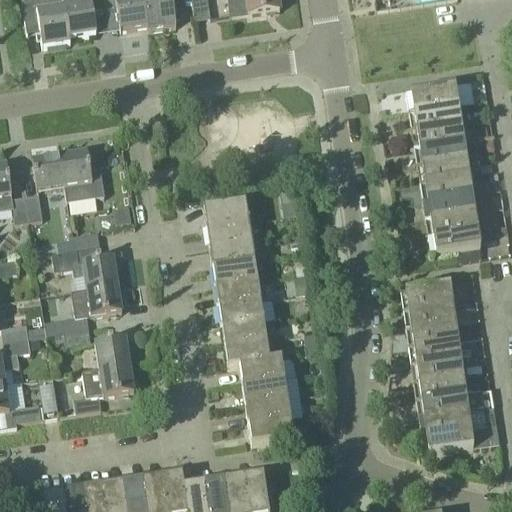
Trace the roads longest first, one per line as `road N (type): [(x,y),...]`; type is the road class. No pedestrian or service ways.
road 1 (residential): [(4,469),(179,451),(193,437),(199,415),(179,246),(151,233),(129,90)]
road 2 (residential): [(353,472),(363,314),(334,63)]
road 3 (residential): [(511,203),(480,13),(511,8)]
road 4 (residential): [(334,63),(129,90)]
road 5 (residential): [(511,416),(497,298),(511,272)]
road 6 (residential): [(485,507),(353,472)]
road 7 (residential): [(129,90),(0,109)]
